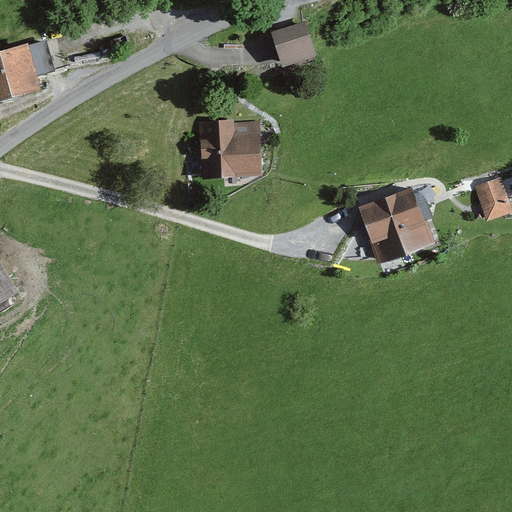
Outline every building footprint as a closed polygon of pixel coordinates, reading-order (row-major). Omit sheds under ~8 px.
[(294,31),(256,36),(262,74),(299,68),(294,31)] [(26,52),(0,56),(0,97),(33,91),(26,52)] [(250,131),(187,129),(186,183),(248,185),(250,131)] [(495,186),(468,190),(473,225),(500,221),(495,186)] [(417,192),(344,212),(358,261),(430,241),(417,192)]
